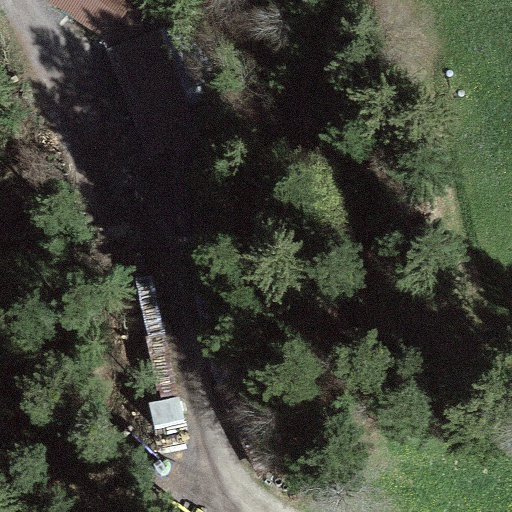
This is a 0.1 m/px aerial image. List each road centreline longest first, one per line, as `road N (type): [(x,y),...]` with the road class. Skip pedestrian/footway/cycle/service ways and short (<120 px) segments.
road 1 (track): [(389,0),(411,121),(422,287),(422,336),(392,373),(369,363),(237,85),(181,0)]
road 2 (track): [(143,511),(123,499),(109,458),(108,408),(164,245)]
road 3 (unclassified): [(164,245),(16,0)]
